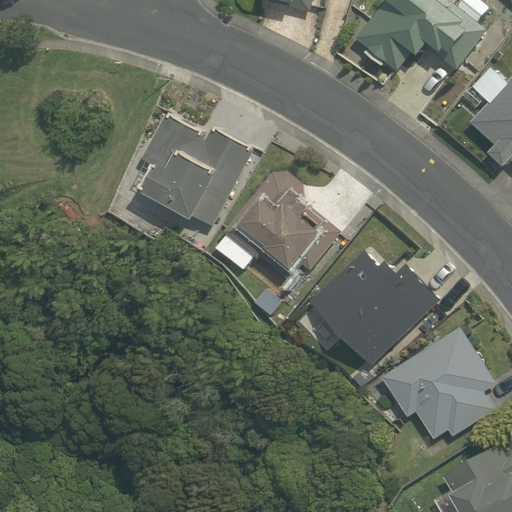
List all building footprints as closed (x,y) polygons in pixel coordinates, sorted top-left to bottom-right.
[(317,14),(320,0),(272,0),(272,2),(317,14)] [(464,71),(495,31),(456,0),(394,0),(363,40),(375,48),(370,54),(388,68),(391,64),(403,73),(419,53),(427,59),(435,49),(464,71)] [(511,87),(478,124),(502,147),(495,154),(511,168),(511,167),(511,87)] [(205,219),(220,227),(262,150),(223,129),(221,133),(219,131),(213,142),(210,140),(212,137),(210,136),(211,133),(177,115),(176,117),(173,116),(149,159),(165,168),(153,189),(158,192),(156,195),(203,221),(205,219)] [(265,260),(267,258),(296,281),(309,265),(318,272),(350,233),(309,201),(311,199),(309,184),(296,172),(281,173),(232,233),(265,260)] [(372,250),(317,302),(378,366),(448,301),(413,265),(405,272),(395,262),(389,268),(372,250)] [(505,385),(467,328),(389,378),(415,419),(423,414),(440,441),(455,432),(459,438),(503,410),(490,393),(505,385)] [(471,511),(511,511),(511,452),(508,446),(452,478),(471,511)]
